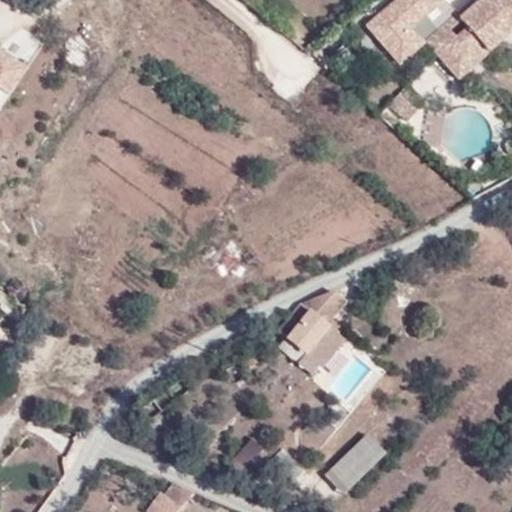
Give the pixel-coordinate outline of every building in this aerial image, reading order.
[(395,0),(365,25),(400,63),(458,10),(447,0),(395,0)] [(511,0),(481,0),(429,42),(455,77),(511,28),(511,0)] [(2,47),(28,62),(41,40),(15,25),(2,47)] [(0,110),(29,66),(0,47),(0,110)] [(409,119),(426,99),(409,85),(392,105),(409,119)] [(209,266),(225,253),(214,239),(198,252),(209,266)] [(301,306),(280,333),(287,339),(307,356),(330,328),(329,326),(346,303),(335,293),(301,306)] [(308,374),(339,336),(330,328),(307,356),(287,339),(278,349),(308,374)] [(342,493),(385,451),(365,430),(321,472),(342,493)] [(255,458),(261,447),(249,441),(243,452),(255,458)] [(179,508),(186,498),(167,484),(147,511),(181,511),(182,511),(179,508)]
